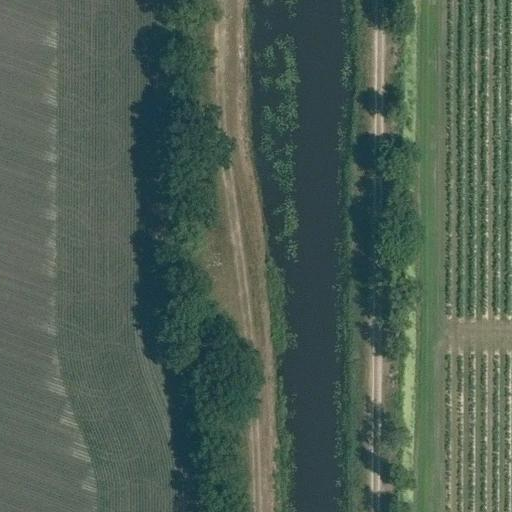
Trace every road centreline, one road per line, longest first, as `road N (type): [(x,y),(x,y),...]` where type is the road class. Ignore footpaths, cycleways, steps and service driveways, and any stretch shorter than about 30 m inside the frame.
road 1 (track): [(227,0),(252,511)]
road 2 (track): [(377,511),(380,0)]
